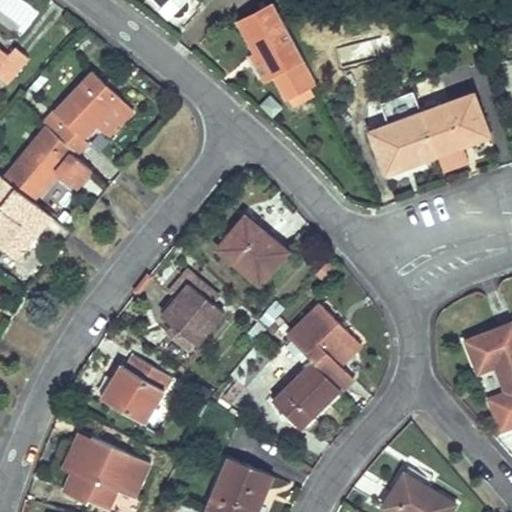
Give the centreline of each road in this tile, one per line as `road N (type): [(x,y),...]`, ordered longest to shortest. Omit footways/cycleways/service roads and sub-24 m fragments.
road 1 (residential): [(0,498),(25,425),(78,332),(241,125)]
road 2 (residential): [(310,511),(408,378),(413,341),(406,314)]
road 3 (residential): [(241,125),(84,0)]
road 4 (residential): [(376,269),(241,125)]
road 5 (residential): [(511,239),(422,250),(376,269)]
